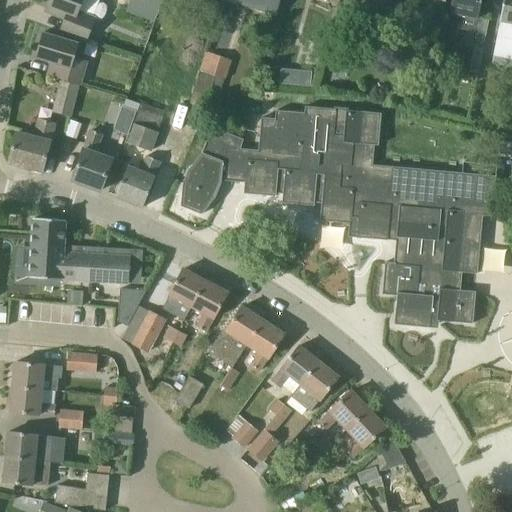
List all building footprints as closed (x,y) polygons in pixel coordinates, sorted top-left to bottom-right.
[(95,18),(78,12),(82,0),(49,0),(46,9),(59,14),(58,17),(65,20),(60,32),(86,42),(95,18)] [(132,0),(127,14),(155,25),(164,0),(132,0)] [(228,0),(276,13),(279,0),(228,0)] [(362,0),(345,0),(341,13),(356,19),(362,0)] [(481,0),(451,0),(451,4),(443,42),(454,44),(460,15),(477,19),(481,0)] [(511,66),(511,0),(503,0),(492,62),(511,66)] [(375,28),(368,47),(379,51),(386,32),(375,28)] [(479,28),(473,55),(481,56),(487,30),(479,28)] [(88,61),(75,57),(79,44),(42,33),(35,58),(49,62),(45,75),(63,80),(63,81),(80,86),(88,61)] [(230,61),(205,53),(186,113),(211,121),(230,61)] [(312,72),(301,71),(299,87),(311,88),(312,72)] [(55,113),(72,118),(80,86),(63,81),(55,113)] [(159,134),(157,133),(160,125),(163,126),(168,113),(142,104),(134,126),(128,144),(152,153),(159,134)] [(131,132),(135,109),(119,106),(116,129),(131,132)] [(427,183),(428,175),(373,169),(375,145),(380,146),(382,117),(352,113),(352,109),(343,107),(342,112),(312,109),(311,117),(282,114),(281,122),(274,122),(252,119),(251,133),(244,133),(242,142),(214,130),(205,156),(189,172),(184,186),(182,205),(198,212),(195,219),(208,224),(219,212),(208,203),(214,196),(220,183),(220,180),(245,182),(244,192),(275,195),(275,192),(284,193),(283,201),(313,205),(313,202),(323,202),(321,220),(350,223),(359,223),(358,236),(397,240),(395,264),(386,263),(383,293),(398,294),(395,323),(429,327),(430,319),(471,322),(474,296),(459,294),(461,282),(462,275),(476,276),(483,209),(492,210),(495,179),(461,176),(461,186),(427,183)] [(55,125),(39,121),(34,138),(16,133),(8,163),(42,172),(55,125)] [(70,121),(65,136),(67,137),(76,140),(81,125),(72,121),(70,121)] [(98,154),(104,136),(89,131),(83,150),(72,181),(100,191),(111,160),(98,154)] [(160,163),(146,157),(140,173),(127,167),(115,197),(143,207),(160,163)] [(74,281),(77,246),(63,246),(65,220),(34,219),(30,278),(74,281)] [(130,257),(90,255),(90,247),(77,246),(74,281),(128,284),(130,257)] [(191,307),(205,281),(182,268),(161,309),(171,314),(184,320),(192,307),(191,307)] [(227,292),(205,281),(191,307),(192,307),(204,314),(197,328),(206,332),(227,292)] [(117,322),(127,327),(138,306),(146,291),(120,289),(117,322)] [(70,304),(83,305),(83,292),(70,291),(70,304)] [(263,320),(241,307),(224,335),(220,333),(208,351),(221,359),(223,356),(235,364),(247,345),(263,320)] [(165,321),(149,312),(133,345),(148,352),(159,331),(165,321)] [(263,320),(247,345),(259,352),(250,366),(260,372),(284,334),(263,320)] [(163,338),(172,343),(178,331),(170,327),(163,338)] [(180,347),(188,336),(178,331),(172,343),(180,347)] [(319,361),(299,346),(271,381),(280,388),(290,375),(301,384),(319,361)] [(97,355),(70,353),(69,371),(96,373),(97,355)] [(338,377),(319,361),(301,384),(291,397),(311,413),(338,377)] [(43,376),(59,378),(60,367),(15,363),(12,387),(42,390),(43,376)] [(240,374),(232,369),(220,386),(227,391),(240,374)] [(204,385),(189,376),(175,401),(189,409),(204,385)] [(55,405),(40,404),(42,390),(12,387),(10,412),(54,417),(55,405)] [(117,389),(106,388),(105,396),(116,397),(117,389)] [(351,390),(317,421),(325,429),(337,418),(347,428),(368,409),(351,390)] [(116,397),(105,396),(104,405),(116,406),(116,397)] [(277,399),(268,409),(276,415),(284,405),(277,399)] [(284,405),(276,415),(283,421),(292,411),(284,405)] [(368,409),(347,428),(357,439),(344,451),(352,458),(385,428),(368,409)] [(84,412),(61,410),(59,427),(82,429),(84,412)] [(133,417),(112,415),(110,431),(132,433),(133,417)] [(338,420),(331,427),(345,444),(353,438),(338,420)] [(258,431),(246,422),(233,438),(244,447),(258,431)] [(279,442),(272,435),(264,429),(246,450),(261,462),(279,442)] [(135,435),(96,431),(94,442),(134,446),(135,435)] [(5,457),(50,461),(52,437),(52,436),(8,432),(5,457)] [(325,437),(316,446),(322,453),(331,444),(325,437)] [(393,441),(375,456),(379,471),(401,465),(405,463),(393,441)] [(331,444),(322,453),(328,460),(338,451),(331,444)] [(3,482),(48,487),(50,461),(5,457),(3,482)] [(116,461),(114,473),(127,475),(129,462),(116,461)] [(110,467),(98,466),(97,474),(88,473),(87,489),(58,485),(56,502),(105,510),(110,467)] [(361,486),(368,483),(364,472),(357,474),(361,486)] [(40,511),(65,511),(66,511),(44,502),(40,511)]
